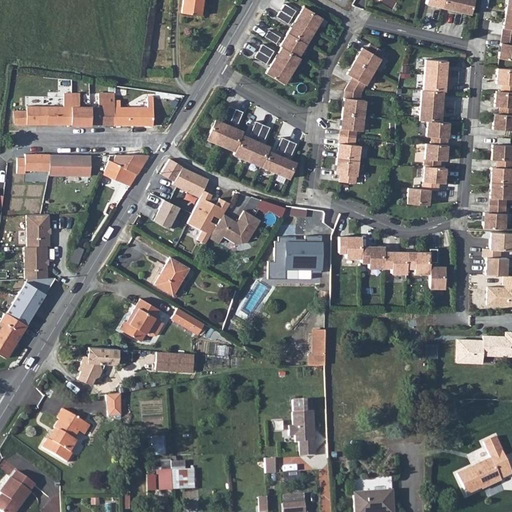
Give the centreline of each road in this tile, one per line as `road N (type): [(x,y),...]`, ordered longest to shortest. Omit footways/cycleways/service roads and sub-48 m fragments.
road 1 (tertiary): [(10,399),(165,146)]
road 2 (residential): [(318,121),(326,64),(353,21),(476,48)]
road 3 (residential): [(452,217),(413,228),(307,191),(318,121)]
road 4 (residential): [(476,48),(462,206),(452,217)]
road 5 (residential): [(165,146),(149,139),(15,139)]
road 6 (residential): [(427,316),(461,317),(452,217)]
